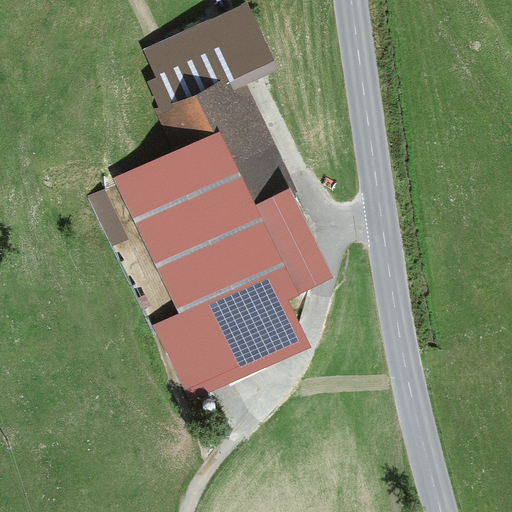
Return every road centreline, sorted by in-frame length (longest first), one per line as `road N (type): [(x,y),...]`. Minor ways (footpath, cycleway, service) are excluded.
road 1 (tertiary): [(353,0),(396,316),(441,511)]
road 2 (track): [(330,225),(302,355),(200,480),(187,511)]
road 3 (track): [(222,0),(236,44),(330,225),(382,217)]
